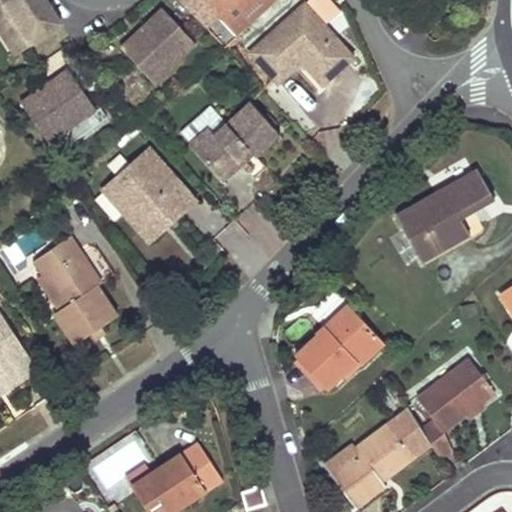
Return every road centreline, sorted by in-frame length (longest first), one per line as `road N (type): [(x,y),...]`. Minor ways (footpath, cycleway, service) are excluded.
road 1 (residential): [(431,103),(234,322)]
road 2 (residential): [(234,322),(0,486)]
road 3 (residential): [(234,322),(293,511)]
road 4 (residential): [(431,103),(391,62),(359,0)]
